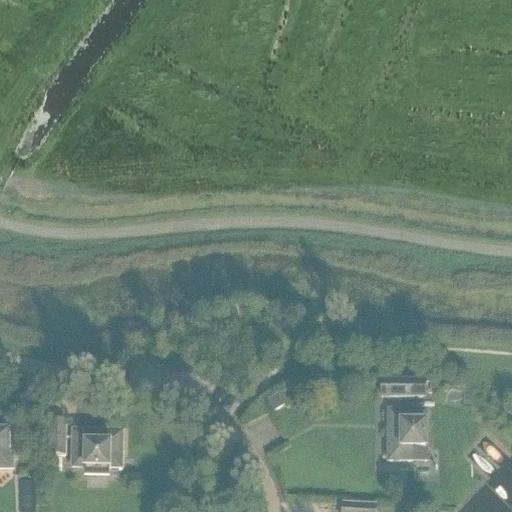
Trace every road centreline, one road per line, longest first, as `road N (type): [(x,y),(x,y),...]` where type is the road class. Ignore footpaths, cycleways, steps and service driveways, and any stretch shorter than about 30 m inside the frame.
road 1 (unclassified): [(0,222),(75,240),(241,223),(511,256)]
road 2 (unclassified): [(0,359),(199,397),(264,481),(269,511)]
